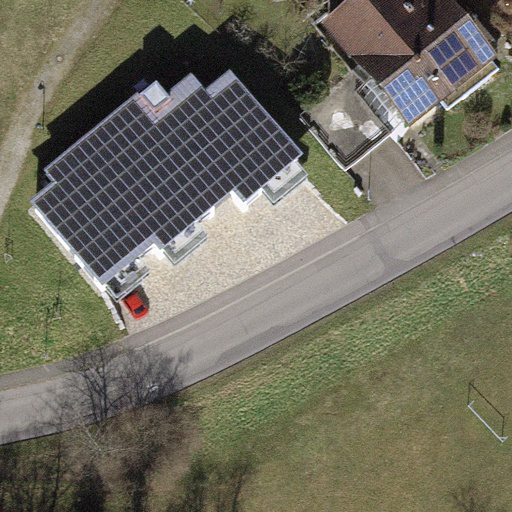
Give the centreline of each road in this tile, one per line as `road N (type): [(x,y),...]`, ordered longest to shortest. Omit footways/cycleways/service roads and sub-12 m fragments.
road 1 (residential): [(0,401),(129,367),(375,246),(511,163)]
road 2 (track): [(107,0),(0,197)]
